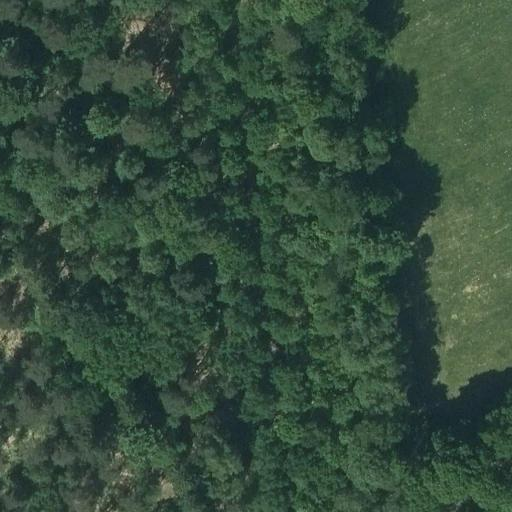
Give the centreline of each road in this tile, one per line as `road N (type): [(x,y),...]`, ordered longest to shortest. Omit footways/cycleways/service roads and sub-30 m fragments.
road 1 (track): [(231,0),(289,511)]
road 2 (track): [(199,511),(0,237)]
road 3 (track): [(380,511),(511,437)]
